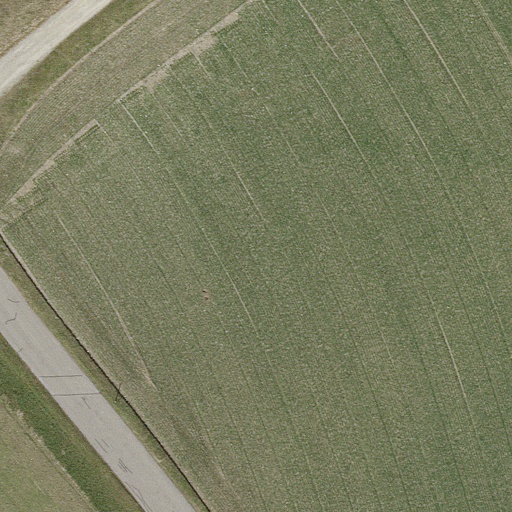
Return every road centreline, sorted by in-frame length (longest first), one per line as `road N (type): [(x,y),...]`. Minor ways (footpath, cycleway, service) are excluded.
road 1 (unclassified): [(170,511),(0,288)]
road 2 (track): [(109,0),(0,89)]
